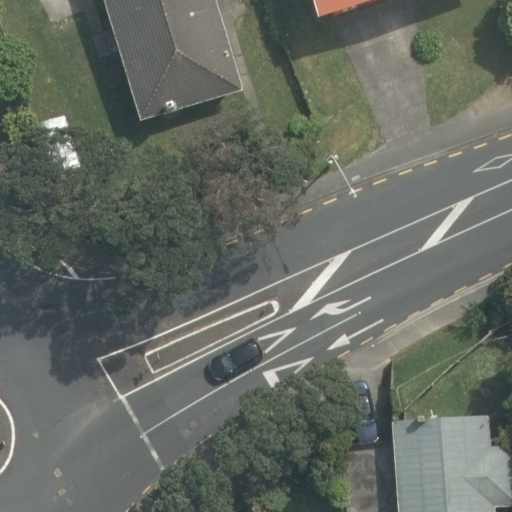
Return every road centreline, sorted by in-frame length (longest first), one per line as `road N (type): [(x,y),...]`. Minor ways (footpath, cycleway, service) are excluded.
road 1 (tertiary): [(511,234),(239,373),(76,474)]
road 2 (tertiary): [(50,348),(168,278),(511,177)]
road 3 (tertiary): [(50,348),(80,403),(76,474)]
